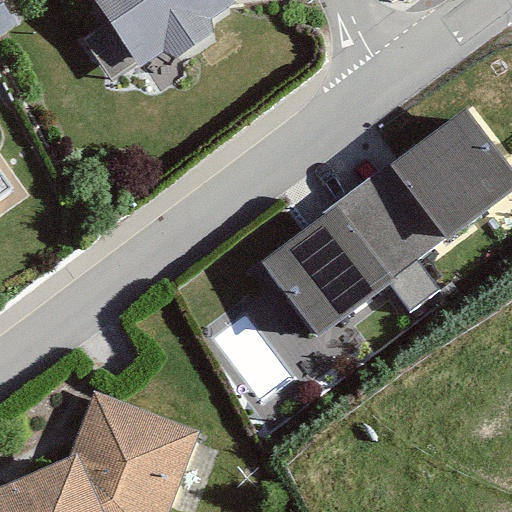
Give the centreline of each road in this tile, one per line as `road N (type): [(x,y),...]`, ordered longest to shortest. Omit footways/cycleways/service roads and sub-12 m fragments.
road 1 (residential): [(383,78),(0,368)]
road 2 (residential): [(496,0),(383,78)]
